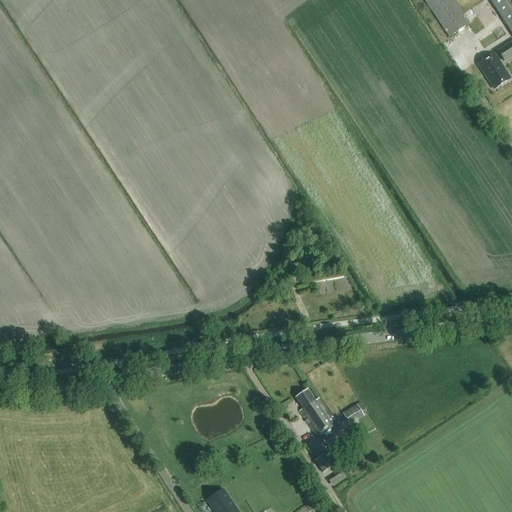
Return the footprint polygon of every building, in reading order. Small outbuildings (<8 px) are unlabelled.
[(423,0),(449,37),(469,24),(452,0),(423,0)] [(511,0),(492,0),(490,1),(511,34),(511,0)] [(505,62),(511,57),(511,40),(497,50),(505,62)] [(495,53),(478,65),(494,89),(510,79),(511,78),(495,53)] [(335,426),(336,425),(318,399),(315,401),(307,390),(295,398),(303,409),(300,411),(319,438),(336,427),(335,426)] [(363,416),(356,405),(343,414),(348,422),(355,417),(357,420),(363,416)] [(336,459),(331,452),(324,456),(323,454),(314,460),(323,474),(332,468),(329,463),(336,459)] [(227,477),(222,479),(223,484),(239,478),(232,458),(222,462),(227,477)] [(237,511),(223,490),(208,501),(215,511),(237,511)]
